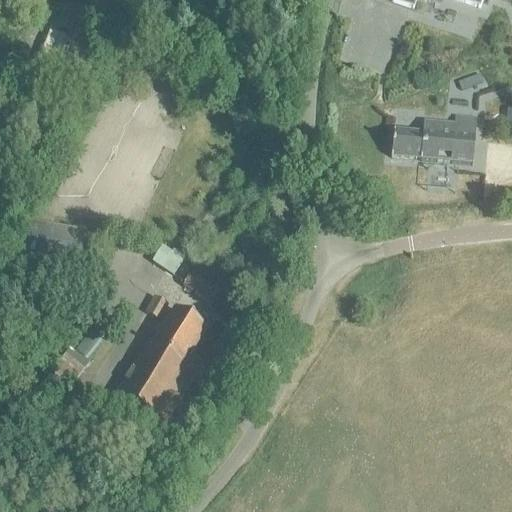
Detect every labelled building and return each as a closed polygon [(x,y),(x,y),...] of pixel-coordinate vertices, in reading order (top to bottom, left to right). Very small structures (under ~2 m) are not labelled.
[(391,0),(390,4),(412,11),(415,1),(424,4),(425,0),(453,0),(478,9),(481,0),(391,0)] [(390,160),(419,162),(419,163),(471,167),(475,120),(454,119),(453,126),(423,124),(421,136),(392,133),(390,160)] [(25,226),(19,260),(78,270),(84,236),(25,226)] [(182,228),(178,236),(188,242),(193,234),(182,228)] [(171,256),(132,230),(121,243),(138,254),(136,257),(171,280),(184,261),(173,253),(171,256)] [(183,287),(182,288),(208,306),(216,294),(189,276),(185,283),(182,280),(179,284),(183,287)] [(143,315),(158,323),(168,307),(153,299),(143,315)] [(183,368),(205,332),(173,312),(152,345),(149,343),(109,407),(140,428),(156,438),(190,382),(207,393),(213,386),(195,375),(183,368)] [(66,390),(56,405),(75,418),(85,403),(69,392),(96,353),(77,339),(50,378),(66,390)]
